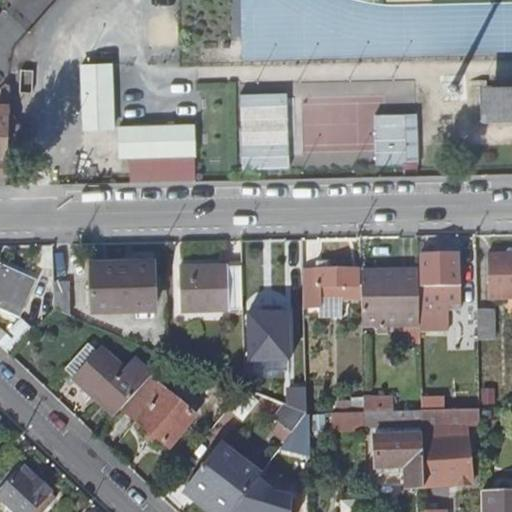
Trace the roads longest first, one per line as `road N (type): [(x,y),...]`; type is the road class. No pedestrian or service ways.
road 1 (residential): [(511,204),(0,215)]
road 2 (residential): [(140,511),(0,382)]
